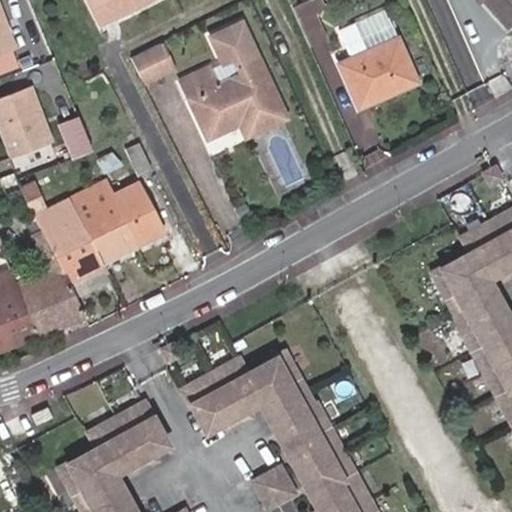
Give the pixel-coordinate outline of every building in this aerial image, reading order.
[(88,0),(100,24),(145,0),(88,0)] [(313,0),(293,8),(309,44),(325,37),(314,11),(323,8),(319,0),(313,0)] [(511,0),(483,0),(505,24),(511,17),(511,0)] [(0,7),(0,52),(14,47),(0,7)] [(377,47),(395,39),(385,13),(335,34),(347,60),(377,47)] [(248,120),(254,133),(285,119),(261,66),(241,26),(213,39),(224,64),(235,59),(242,75),(221,84),(217,76),(185,91),(207,139),(239,124),(248,120)] [(358,84),(367,106),(417,82),(398,38),(395,39),(377,47),(347,60),(339,64),(349,87),(358,84)] [(131,60),(142,83),(169,69),(158,47),(131,60)] [(359,109),(367,106),(358,84),(349,87),(359,109)] [(29,85),(0,95),(0,138),(7,158),(50,143),(29,85)] [(77,114),(55,122),(66,154),(88,146),(77,114)] [(245,138),(254,133),(248,120),(239,124),(245,138)] [(0,180),(0,198),(23,190),(17,174),(0,180)] [(71,201),(103,266),(164,235),(137,185),(113,199),(105,184),(94,191),(71,201)] [(69,285),(103,266),(71,201),(37,218),(39,222),(69,284),(69,285)] [(511,207),(462,235),(470,250),(432,270),(511,419),(511,317),(489,275),(499,270),(502,277),(511,271),(511,207)] [(37,336),(84,317),(74,297),(69,285),(69,284),(39,222),(30,226),(44,265),(49,263),(54,275),(18,289),(37,336)] [(16,284),(18,289),(54,275),(49,263),(44,265),(47,273),(16,284)] [(74,297),(110,281),(103,266),(69,285),(74,297)] [(0,350),(37,336),(18,289),(16,284),(11,273),(0,276),(0,350)] [(245,408),(255,402),(313,510),(308,511),(368,511),(282,352),(244,372),(236,357),(181,387),(204,430),(220,420),(224,428),(248,415),(245,408)] [(131,511),(113,478),(123,473),(128,480),(152,467),(147,460),(164,451),(141,409),(86,438),(94,453),(56,474),(76,511),(131,511)] [(248,480),(263,509),(288,495),(273,467),(248,480)]
